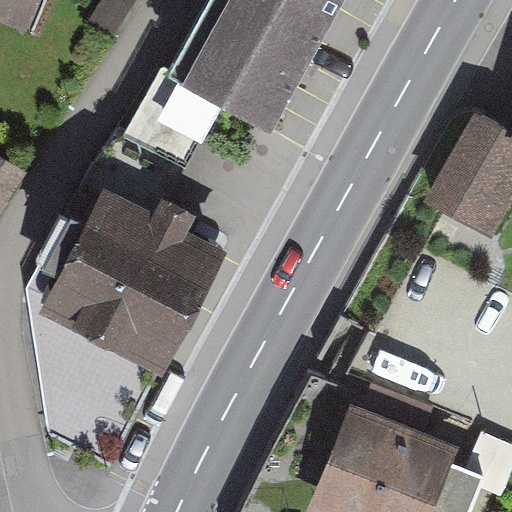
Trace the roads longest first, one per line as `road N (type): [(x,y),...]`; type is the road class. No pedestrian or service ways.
road 1 (primary): [(460,0),(337,207),(178,511)]
road 2 (residential): [(46,511),(17,423),(1,279),(55,169),(162,0)]
